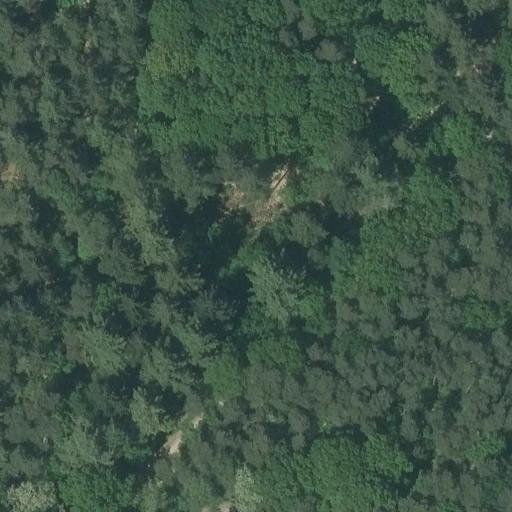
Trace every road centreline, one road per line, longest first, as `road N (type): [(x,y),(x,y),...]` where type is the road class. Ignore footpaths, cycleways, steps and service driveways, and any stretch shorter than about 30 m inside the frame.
road 1 (track): [(110,511),(511,116)]
road 2 (track): [(249,511),(511,468)]
